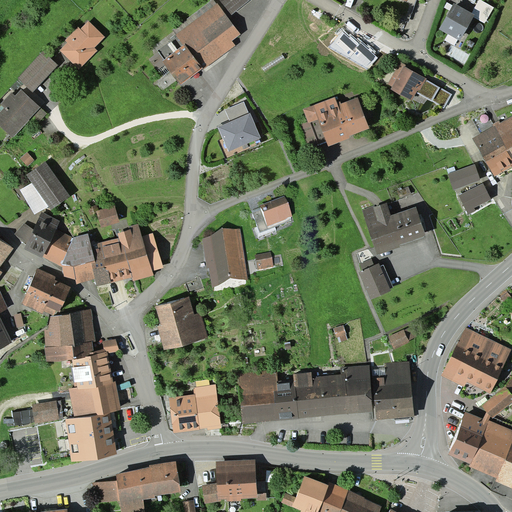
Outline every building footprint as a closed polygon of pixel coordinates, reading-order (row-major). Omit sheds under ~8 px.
[(219,0),(226,8),(236,0),(219,0)] [(496,8),(483,1),(476,13),(489,21),(496,8)] [(236,32),(217,6),(156,52),(160,56),(152,62),(157,68),(164,62),(179,82),(200,66),(198,64),(218,49),(216,47),(236,32)] [(467,23),(471,16),(454,6),(450,12),(448,13),(446,15),(447,18),(441,28),(458,38),(462,31),(466,29),(467,27),(467,23)] [(88,23),(60,51),(79,69),(79,68),(79,67),(94,52),(94,53),(95,52),(91,48),(102,37),(88,23)] [(358,47),(344,35),(336,43),(350,56),(354,52),(367,65),(375,56),(361,44),(358,47)] [(51,66),(52,61),(43,53),(35,61),(45,73),(51,66)] [(262,71),(265,76),(286,63),(282,58),(262,71)] [(18,79),(29,89),(45,73),(35,61),(18,79)] [(418,88),(423,80),(404,69),(406,67),(400,64),(393,76),(398,79),(393,88),(410,98),(414,89),(418,88)] [(451,91),(437,84),(431,95),(445,102),(451,91)] [(14,98),(10,94),(1,104),(5,108),(0,113),(0,126),(10,136),(37,106),(21,91),(14,98)] [(317,144),(347,133),(334,99),(304,110),(317,144)] [(334,99),(347,133),(365,126),(356,100),(355,100),(355,99),(354,100),(354,101),(340,106),(339,103),(336,104),(334,99)] [(259,137),(249,114),(219,127),(229,150),(259,137)] [(511,118),(473,140),(492,173),(511,162),(511,118)] [(25,164),(31,159),(27,155),(21,159),(25,164)] [(50,208),(66,197),(42,164),(27,175),(33,183),(48,204),(50,208)] [(453,189),(479,180),(474,167),(448,176),(453,189)] [(35,212),(48,204),(33,183),(22,190),(35,212)] [(472,206),(489,198),(482,185),(459,197),(468,214),(474,210),(472,206)] [(400,197),(409,193),(407,188),(398,192),(400,197)] [(290,222),(283,204),(251,216),(257,230),(254,231),(257,240),(275,233),(273,228),(290,222)] [(397,242),(423,233),(414,208),(389,217),(384,204),(362,212),(375,248),(397,241),(397,242)] [(100,225),(115,221),(111,209),(96,214),(100,225)] [(25,245),(42,254),(53,230),(54,228),(54,229),(57,223),(40,214),(32,231),(23,225),(15,235),(26,243),(25,245)] [(152,274),(150,268),(141,239),(138,227),(130,229),(130,230),(129,231),(119,234),(121,242),(101,248),(109,280),(138,272),(139,278),(152,274)] [(42,254),(61,263),(71,239),(53,230),(42,254)] [(214,294),(245,286),(237,234),(206,242),(214,294)] [(88,246),(86,236),(72,240),(71,239),(61,263),(62,273),(63,274),(73,276),(73,278),(74,278),(75,281),(94,275),(96,283),(109,280),(101,248),(92,250),(88,246)] [(150,268),(161,265),(152,236),(141,239),(150,268)] [(0,261),(11,247),(0,240),(0,261)] [(257,271),(271,269),(269,258),(255,261),(257,271)] [(387,290),(387,289),(376,264),(373,266),(371,261),(359,265),(362,270),(361,270),(361,271),(360,271),(371,297),(387,290)] [(59,310),(69,289),(53,282),(54,279),(36,270),(28,287),(21,302),(41,312),(44,304),(59,310)] [(500,298),(503,302),(509,296),(505,293),(500,298)] [(183,298),(157,306),(169,347),(195,340),(183,298)] [(49,329),(45,331),(46,347),(48,360),(57,360),(58,360),(75,358),(90,355),(85,322),(90,319),(89,310),(83,310),(74,312),(54,315),(54,317),(51,317),(49,329)] [(0,346),(9,341),(0,322),(0,346)] [(336,336),(343,333),(341,327),(334,330),(336,336)] [(410,328),(388,338),(392,347),(414,337),(410,328)] [(476,334),(464,328),(458,342),(457,341),(445,368),(490,391),(509,351),(476,335),(476,334)] [(76,379),(84,415),(110,411),(115,410),(104,352),(90,355),(75,358),(75,368),(72,368),(74,379),(76,379)] [(408,375),(407,365),(398,366),(398,364),(389,365),(389,366),(384,366),(385,377),(372,378),(376,416),(392,415),(393,420),(409,418),(409,413),(413,413),(409,375),(408,375)] [(298,415),(371,408),(368,366),(341,369),(341,377),(333,377),(333,374),(321,375),(321,378),(311,379),(310,373),(293,375),(293,381),(298,415)] [(241,420),(281,417),(277,383),(275,370),(238,375),(239,386),(238,387),(241,420)] [(511,376),(504,386),(505,387),(482,406),(491,417),(511,399),(511,376)] [(293,381),(277,383),(281,417),(298,415),(293,381)] [(174,428),(219,422),(214,387),(193,390),(194,397),(170,400),(174,428)] [(56,418),(53,403),(33,406),(35,421),(56,418)] [(72,460),(115,453),(108,414),(111,414),(110,411),(84,415),(65,418),(72,460)] [(448,450),(498,472),(511,441),(511,438),(511,432),(486,421),(485,423),(465,414),(462,420),(461,420),(448,450)] [(498,472),(511,477),(511,441),(498,472)] [(141,493),(178,488),(174,463),(149,466),(149,468),(116,475),(116,480),(93,483),(96,502),(119,499),(120,511),(143,506),(141,493)] [(217,485),(217,497),(219,496),(256,494),(265,494),(264,482),(256,482),(255,465),(216,467),(217,485)] [(315,511),(335,511),(345,492),(344,492),(343,493),(304,477),(295,499),(284,494),(281,502),(291,506),(293,503),(315,511)] [(217,497),(217,485),(202,487),(204,502),(219,499),(219,496),(217,497)] [(353,496),(345,492),(335,511),(377,511),(379,508),(361,499),(361,500),(353,496)] [(184,511),(193,511),(191,501),(183,502),(184,511)]
